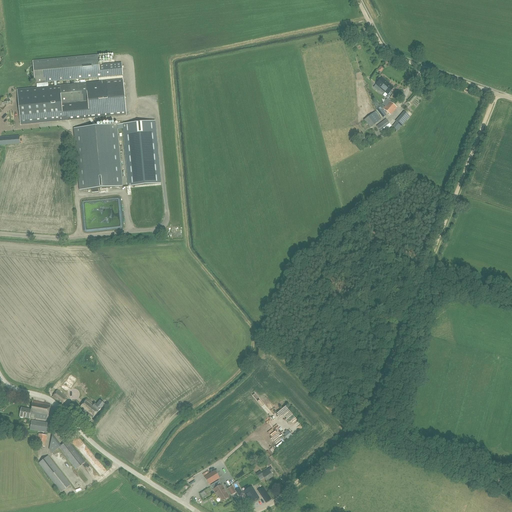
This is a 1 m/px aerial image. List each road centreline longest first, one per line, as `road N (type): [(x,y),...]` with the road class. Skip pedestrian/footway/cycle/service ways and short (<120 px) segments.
road 1 (track): [(495,93),(370,407),(343,443),(282,494)]
road 2 (unclassified): [(196,511),(109,456),(58,405),(0,375)]
road 3 (track): [(511,99),(389,53),(357,0)]
